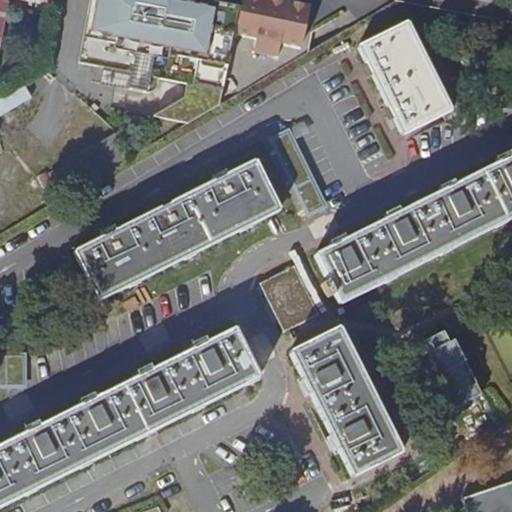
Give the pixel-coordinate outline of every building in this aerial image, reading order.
[(222,102),(237,33),(242,7),(208,0),(91,0),(79,61),(191,82),(188,97),(158,115),(193,120),(222,102)] [(256,37),(283,42),(301,46),(309,5),(284,0),(243,0),(242,7),(237,33),(256,37)] [(396,113),(398,118),(406,134),(453,110),(408,21),(362,45),(372,64),(374,68),(377,74),(393,107),(396,113)] [(283,42),(256,37),(254,50),(280,55),(283,42)] [(371,77),(377,74),(374,68),(372,64),(366,66),(371,77)] [(393,121),(398,118),(396,113),(393,107),(387,110),(393,121)] [(67,194),(140,151),(111,126),(115,134),(54,169),(67,194)] [(304,216),(323,210),(300,134),(280,140),(304,216)] [(506,161),(511,158),(508,152),(498,157),(501,163),(506,161)] [(340,244),(334,247),(317,255),(330,280),(324,283),(332,298),(338,295),(342,304),(511,218),(511,157),(511,158),(506,161),(501,163),(454,187),(448,190),(443,192),(399,215),(394,217),(388,220),(344,242),(340,244)] [(258,160),(226,175),(222,177),(216,180),(173,201),(167,204),(161,207),(116,229),(111,231),(105,234),(76,248),(100,298),(282,210),(258,160)] [(222,177),(226,175),(223,169),(213,174),(216,180),(222,177)] [(448,190),(454,187),(451,181),(440,187),(443,192),(448,190)] [(158,202),(161,207),(167,204),(173,201),(170,196),(158,202)] [(386,215),(388,220),(394,217),(399,215),(396,210),(386,215)] [(102,229),(105,234),(111,231),(116,229),(114,224),(102,229)] [(332,242),(334,247),(340,244),(344,242),(342,237),(332,242)] [(262,284),(286,331),(320,314),(296,267),(262,284)] [(339,443),(341,449),(355,477),(403,453),(341,328),(293,351),(308,381),(311,387),(313,393),(335,437),(339,443)] [(236,330),(208,344),(202,347),(197,349),(155,370),(150,373),(145,375),(99,398),(93,401),(87,404),(44,425),(38,428),(33,430),(0,446),(0,507),(260,379),(236,330)] [(202,347),(208,344),(204,338),(194,343),(197,349),(202,347)] [(142,368),(145,375),(150,373),(155,370),(152,363),(142,368)] [(306,396),(313,393),(311,387),(308,381),(301,385),(306,396)] [(93,401),(99,398),(96,391),(84,397),(87,404),(93,401)] [(38,428),(44,425),(41,418),(29,424),(33,430),(38,428)] [(334,452),(341,449),(339,443),(335,437),(328,440),(334,452)] [(511,511),(511,482),(461,502),(464,511),(511,511)]
